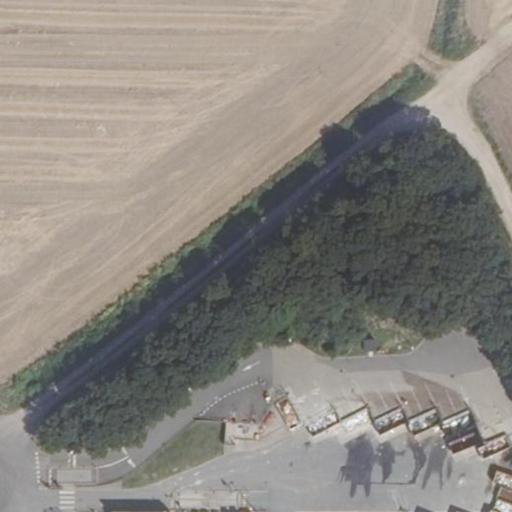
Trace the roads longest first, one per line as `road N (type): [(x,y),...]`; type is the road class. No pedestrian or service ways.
road 1 (track): [(511,31),(450,92),(0,455)]
road 2 (track): [(450,92),(511,219)]
